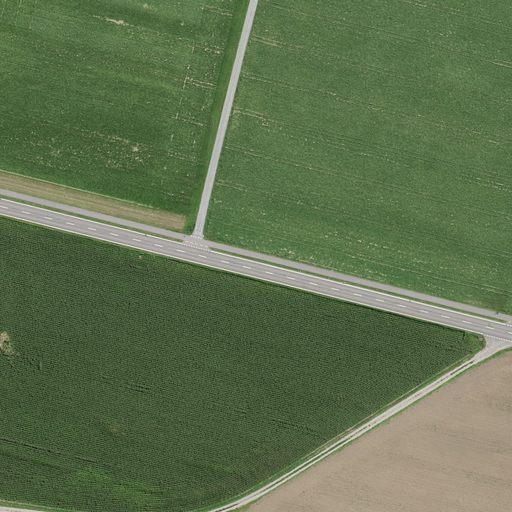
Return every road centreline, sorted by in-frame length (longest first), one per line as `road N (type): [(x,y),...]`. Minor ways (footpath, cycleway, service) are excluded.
road 1 (tertiary): [(511,333),(0,206)]
road 2 (track): [(511,339),(222,511)]
road 3 (track): [(193,253),(255,0)]
